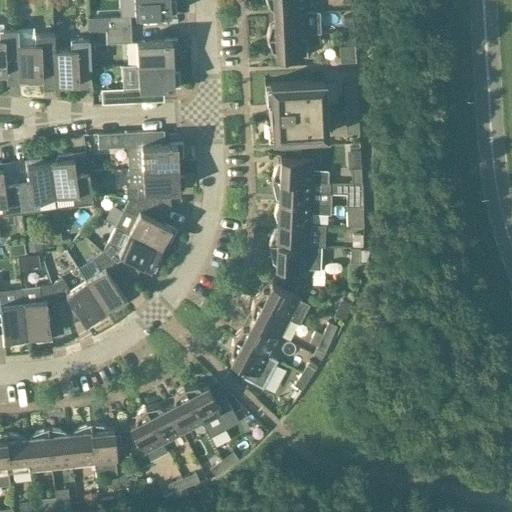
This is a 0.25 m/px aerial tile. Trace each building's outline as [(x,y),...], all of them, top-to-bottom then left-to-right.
[(169,0),(133,0),(135,16),(163,14),(163,15),(175,14),(175,0),(169,0)] [(306,12),(305,0),(266,0),(268,5),(273,7),(273,14),(306,12)] [(269,22),(266,35),(307,33),(319,33),(320,33),(319,11),(306,12),(273,14),(273,20),(269,22)] [(105,18),(106,30),(131,28),(130,16),(105,18)] [(343,17),(344,31),(354,30),(353,16),(343,17)] [(18,56),(18,44),(17,28),(0,29),(0,79),(7,79),(6,57),(18,56)] [(132,40),(131,28),(106,30),(107,43),(132,40)] [(354,46),(354,30),(344,31),(345,46),(354,46)] [(28,84),(43,83),(42,62),(54,61),(54,48),(53,33),(34,34),(34,43),(18,44),(18,56),(19,79),(25,79),(28,84)] [(307,33),(266,35),(270,48),(275,51),(275,57),(308,55),(307,43),(320,43),(319,33),(307,33)] [(54,61),(55,84),(61,84),(65,89),(79,88),(78,67),(90,66),(89,37),(70,39),(71,47),(54,48),(54,61)] [(136,41),(137,64),(172,63),(172,53),(177,53),(177,39),(164,39),(164,40),(136,41)] [(172,63),(137,64),(138,88),(162,87),(167,86),(167,87),(179,86),(178,72),(173,72),(172,63)] [(343,79),(347,133),(359,133),(356,79),(343,79)] [(267,137),(326,134),(323,80),(264,83),(265,101),(268,101),(268,119),(266,119),(267,137)] [(133,88),(122,88),(100,89),(101,103),(101,104),(134,103),(134,102),(134,101),(133,88)] [(153,130),(96,132),(97,147),(127,145),(128,168),(178,166),(177,157),(182,156),(182,142),(169,143),(153,144),(153,130)] [(55,160),(51,160),(55,196),(72,193),(73,202),(92,200),(88,171),(75,173),(72,152),(58,154),(55,160)] [(29,180),(17,181),(21,209),(39,207),(37,198),(55,196),(51,160),(44,161),(40,157),(26,158),(29,180)] [(275,167),(271,179),(311,181),(312,159),(280,157),(279,164),(275,167)] [(2,212),(21,209),(17,181),(4,183),(1,162),(0,161),(0,203),(1,203),(2,212)] [(126,198),(128,198),(138,200),(138,191),(172,190),(184,190),(183,175),(178,176),(178,166),(128,168),(129,186),(126,186),(126,198)] [(352,168),(352,182),(361,182),(361,168),(352,168)] [(329,204),(330,193),(330,182),(311,181),(271,179),(274,192),(278,195),(278,201),(310,203),(329,204)] [(344,204),(362,204),(363,186),(344,185),(344,204)] [(115,225),(128,232),(128,231),(160,248),(164,239),(169,241),(176,229),(144,213),(150,201),(138,201),(138,200),(128,198),(115,225)] [(310,224),(310,203),(278,201),(277,203),(276,203),(274,212),(276,220),(277,221),(277,222),(310,224)] [(359,224),(359,211),(338,210),(335,216),(338,223),(359,224)] [(310,224),(277,222),(277,225),(273,226),(268,244),(309,246),(324,246),(325,225),(310,224)] [(128,232),(120,248),(107,241),(101,253),(117,266),(122,255),(143,265),(143,266),(154,271),(161,259),(156,256),(160,248),(128,231),(128,232)] [(308,268),(309,246),(268,244),(272,262),(275,264),(275,267),(308,268)] [(351,248),(351,262),(360,262),(360,248),(351,248)] [(100,270),(85,280),(104,310),(112,305),(115,309),(127,301),(121,291),(120,291),(107,271),(117,266),(101,253),(93,258),(100,270)] [(61,277),(51,284),(59,303),(68,297),(81,317),(80,317),(87,327),(99,319),(96,315),(104,310),(85,280),(69,290),(61,277)] [(309,304),(299,299),(300,298),(270,282),(267,288),(262,288),(253,298),(289,317),(300,322),(309,304)] [(46,304),(59,303),(51,284),(21,287),(23,301),(22,302),(26,337),(36,336),(36,341),(51,340),(49,327),(46,304)] [(278,337),(289,317),(253,298),(250,311),(253,315),(249,322),(278,337)] [(17,338),(26,337),(22,302),(0,303),(0,312),(2,332),(3,345),(17,343),(17,338)] [(327,321),(321,335),(330,340),(336,325),(327,321)] [(269,355),(278,337),(249,322),(247,326),(242,326),(233,336),(269,355)] [(324,352),(330,340),(321,335),(315,347),(324,352)] [(259,375),(269,355),(233,336),(230,349),(233,354),(229,360),(259,375)] [(309,359),(300,373),(308,378),(317,365),(309,359)] [(301,389),(308,378),(300,373),(292,384),(301,389)] [(226,396),(216,401),(206,383),(201,386),(196,383),(183,386),(202,422),(221,412),(225,418),(235,413),(226,396)] [(183,432),(202,422),(183,386),(173,395),(173,400),(168,403),(183,432)] [(157,403),(144,406),(163,442),(183,432),(168,403),(162,406),(157,403)] [(144,452),(163,442),(144,406),(135,415),(134,420),(129,423),(144,452)] [(75,432),(69,432),(72,465),(94,463),(89,422),(77,427),(75,432)] [(90,422),(89,422),(94,463),(116,460),(113,428),(106,428),(103,424),(90,422)] [(32,436),(26,437),(29,470),(51,468),(46,427),(35,432),(32,436)] [(47,427),(46,427),(51,468),(72,465),(69,432),(63,433),(60,429),(47,427)] [(0,473),(8,472),(4,431),(0,433),(0,473)] [(17,434),(4,431),(8,472),(29,470),(26,437),(20,438),(17,434)] [(232,450),(220,458),(226,467),(238,458),(232,450)] [(214,475),(226,467),(220,458),(209,467),(214,475)] [(195,471),(182,477),(185,486),(199,481),(195,471)] [(188,494),(185,486),(182,477),(168,483),(175,499),(188,494)] [(114,506),(113,496),(98,498),(99,508),(114,506)] [(56,511),(55,501),(55,500),(43,501),(43,511),(56,511)] [(69,500),(55,501),(56,511),(63,511),(70,511),(69,500)]
